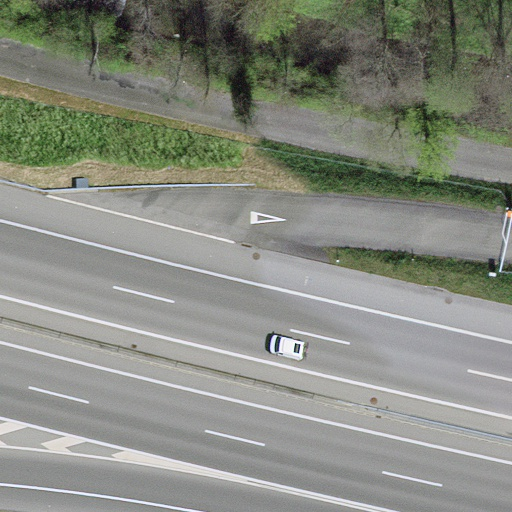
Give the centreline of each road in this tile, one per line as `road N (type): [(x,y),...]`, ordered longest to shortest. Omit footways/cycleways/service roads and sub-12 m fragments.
road 1 (motorway): [(511,379),(0,257)]
road 2 (motorway): [(0,379),(511,500)]
road 3 (unclassified): [(0,56),(234,113),(511,166)]
road 4 (motorway): [(0,464),(511,505)]
